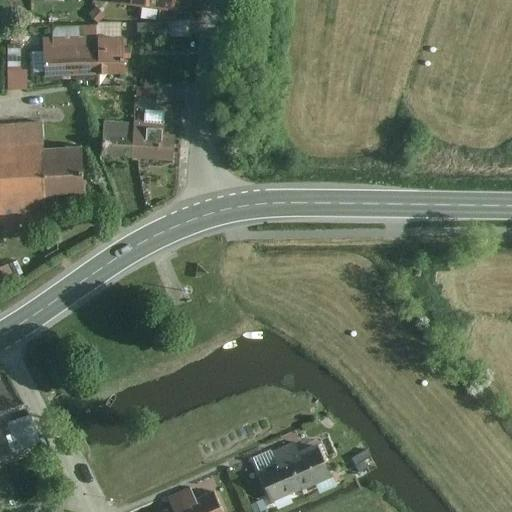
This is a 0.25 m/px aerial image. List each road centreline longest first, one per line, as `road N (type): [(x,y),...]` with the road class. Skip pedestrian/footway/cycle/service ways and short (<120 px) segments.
road 1 (secondary): [(215,211),(284,203),(511,208)]
road 2 (secondary): [(2,338),(164,232),(215,211)]
road 3 (residential): [(215,211),(201,145),(216,0)]
road 4 (residential): [(2,338),(90,511)]
